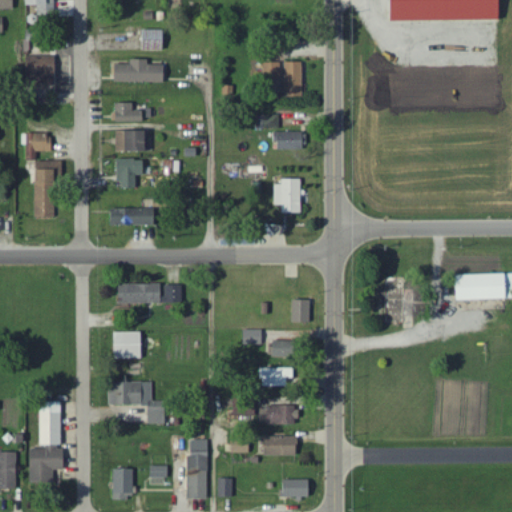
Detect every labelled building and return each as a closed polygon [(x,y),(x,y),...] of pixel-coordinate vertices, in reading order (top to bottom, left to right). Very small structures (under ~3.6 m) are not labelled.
[(505,1),(447,0),(397,0),(397,20),(505,21),(505,1)] [(41,49),(41,31),(27,31),(26,48),(41,49)] [(166,51),(166,31),(143,31),(143,51),(166,51)] [(29,57),(29,80),(57,81),(58,58),(29,57)] [(151,60),(133,60),(132,65),(117,64),(117,83),(167,84),(168,65),(151,65),(151,60)] [(304,97),(305,63),(286,62),(286,96),(304,97)] [(282,63),(263,63),(264,80),(282,79),(282,63)] [(135,103),(115,104),(115,123),(146,122),(146,111),(135,112),(135,103)] [(281,115),(259,116),(259,129),(281,128),(281,115)] [(151,132),(117,131),(116,151),(150,152),(151,132)] [(275,150),(306,150),(306,133),(275,132),(275,150)] [(55,135),(23,134),(23,144),(28,145),(28,160),(39,161),(39,152),(54,152),(55,135)] [(138,189),(139,177),(146,177),(147,161),(119,160),(118,188),(138,189)] [(37,219),(60,219),(60,162),(37,162),(37,219)] [(284,214),(304,213),(303,181),(277,181),(277,206),(284,206),(284,214)] [(158,209),(111,209),(111,226),(158,226),(158,209)] [(511,299),(511,274),(461,275),(462,301),(511,299)] [(411,325),(411,289),(408,289),(408,278),(388,277),(387,325),(411,325)] [(184,285),(120,285),(120,304),(184,304),(184,285)] [(312,323),(312,301),(293,301),(292,323),(312,323)] [(246,345),(264,345),(264,330),(246,331),(246,345)] [(145,359),(144,333),(117,333),(118,360),(145,359)] [(275,340),(275,348),(271,348),(271,358),(296,357),(296,340),(275,340)] [(261,369),(261,387),(289,387),(289,379),(296,379),(295,368),(261,369)] [(150,425),(167,424),(167,403),(154,404),(153,383),(111,383),(111,406),(149,405),(150,425)] [(234,417),(256,417),(256,399),(234,399),(234,417)] [(64,403),(43,403),(43,448),(32,448),(32,486),(56,485),(56,471),(66,471),(66,448),(64,448),(64,403)] [(300,425),(299,407),(262,408),(262,426),(300,425)] [(300,438),(267,437),(267,456),(299,457),(300,438)] [(209,440),(189,441),(190,500),(210,499),(209,440)] [(252,441),(235,440),(234,453),(251,454),(252,441)] [(0,490),(19,490),(18,453),(0,452),(0,490)] [(169,485),(169,467),(152,467),(151,485),(169,485)] [(135,499),(135,470),(113,470),(113,499),(135,499)] [(217,497),(234,498),(234,480),(218,479),(217,497)] [(312,481),(283,480),(283,497),(312,498),(312,481)]
